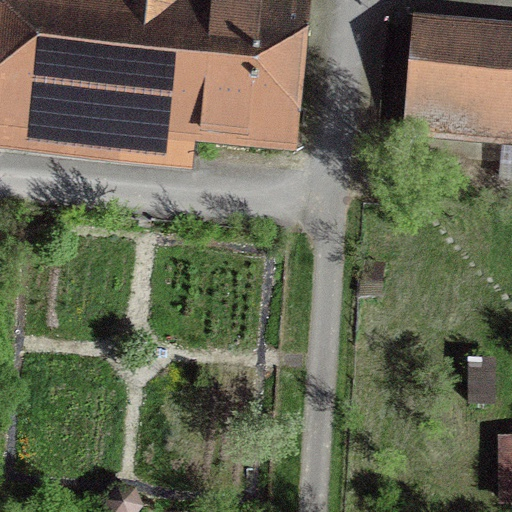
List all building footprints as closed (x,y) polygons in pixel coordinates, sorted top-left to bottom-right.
[(0,0),(0,153),(194,173),(196,148),(296,158),(312,0),(0,0)] [(403,137),(511,146),(511,24),(413,16),(403,137)] [(358,295),(381,298),(384,271),(362,268),(358,295)] [(469,406),(496,406),(496,360),(469,360),(469,406)] [(511,435),(498,435),(498,506),(511,506),(511,435)] [(139,511),(143,508),(135,490),(116,487),(104,503),(107,511),(139,511)]
